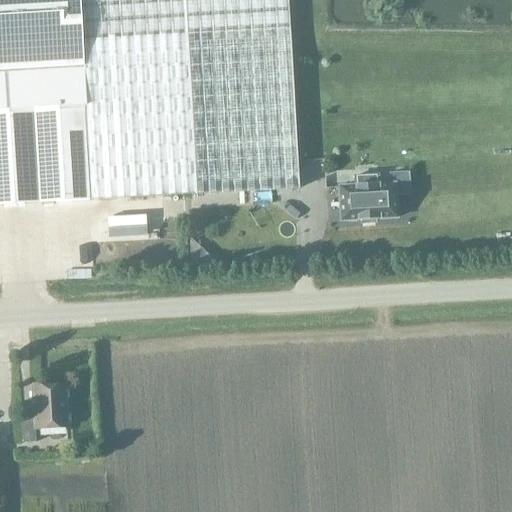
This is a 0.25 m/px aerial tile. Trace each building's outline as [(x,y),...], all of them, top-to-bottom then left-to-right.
[(0,0),(0,205),(90,200),(82,46),(79,0),(0,0)] [(288,0),(79,0),(82,46),(185,40),(185,33),(290,27),(288,0)] [(185,40),(82,46),(90,200),(299,189),(290,27),(185,33),(185,40)] [(390,184),(338,187),(340,221),(396,218),(395,196),(409,195),(407,173),(389,174),(390,184)] [(21,419),(22,443),(35,442),(34,430),(67,428),(64,385),(32,387),(33,418),(21,419)]
